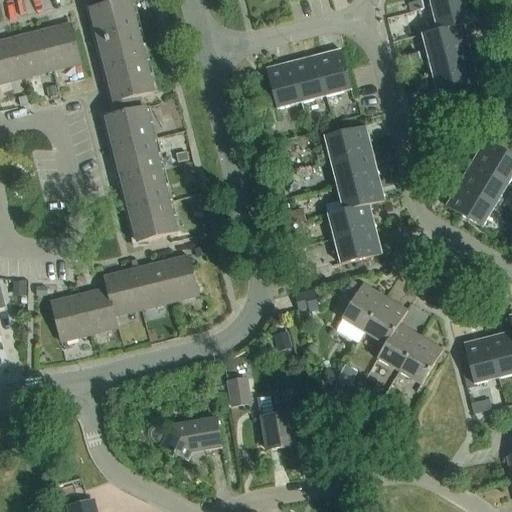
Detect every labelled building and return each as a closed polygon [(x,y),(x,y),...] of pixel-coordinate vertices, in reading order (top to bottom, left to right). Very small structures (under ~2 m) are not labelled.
[(429,0),(431,8),(464,0),(429,0)] [(438,33),(463,27),(478,23),(472,0),(464,0),(431,8),(438,32),(438,33)] [(91,11),(99,44),(115,105),(117,105),(120,116),(106,120),(138,245),(176,235),(145,110),(142,110),(139,99),(153,95),(129,1),(91,11)] [(423,11),(421,1),(408,5),(410,14),(423,11)] [(422,37),(430,35),(428,26),(415,29),(417,38),(422,37)] [(42,34),(52,73),(81,65),(71,27),(42,34)] [(469,52),(463,27),(438,33),(438,32),(430,35),(422,37),(429,62),(469,52)] [(24,80),(52,73),(42,34),(14,41),(24,80)] [(0,85),(24,80),(14,41),(0,44),(0,85)] [(316,59),(326,99),(351,92),(341,52),(316,59)] [(469,52),(429,62),(435,87),(475,76),(469,52)] [(421,64),(418,54),(405,58),(408,67),(421,64)] [(291,65),(302,105),(326,99),(316,59),(291,65)] [(277,112),(302,105),(291,65),(266,71),(277,112)] [(475,76),(435,87),(442,111),(482,101),(475,76)] [(414,92),(427,88),(425,79),(411,82),(414,92)] [(433,114),(431,104),(418,107),(420,117),(433,114)] [(325,139),(331,164),(371,153),(365,129),(325,139)] [(473,164),(508,186),(511,179),(511,157),(486,142),(473,164)] [(331,164),(337,189),(378,178),(371,153),(331,164)] [(495,208),(508,186),(473,164),(459,187),(495,208)] [(378,178),(337,189),(344,213),(368,206),(369,207),(384,203),(378,178)] [(482,230),(495,208),(459,187),(446,209),(482,230)] [(328,216),(335,242),(375,231),(369,207),(368,206),(344,213),(328,216)] [(375,231),(335,242),(341,267),(381,256),(375,231)] [(161,265),(171,304),(199,297),(189,259),(161,265)] [(143,311),(171,304),(161,265),(133,272),(143,311)] [(115,318),(143,311),(133,272),(104,279),(107,291),(108,291),(115,318)] [(383,303),(386,300),(363,286),(342,321),(364,334),(366,330),(367,331),(383,303)] [(108,291),(107,291),(80,298),(89,337),(118,330),(115,318),(108,291)] [(313,291),(294,295),(298,313),(307,311),(308,314),(319,312),(313,291)] [(89,337),(80,298),(51,305),(61,344),(89,337)] [(364,334),(385,347),(388,343),(388,344),(396,330),(397,330),(399,326),(407,313),(386,300),(383,303),(367,331),(366,330),(364,334)] [(388,343),(385,347),(377,361),(399,374),(401,370),(402,370),(418,343),(419,343),(421,339),(399,326),(397,330),(396,330),(388,344),(388,343)] [(511,334),(488,340),(498,380),(511,376),(511,334)] [(443,352),(421,339),(419,343),(418,343),(402,370),(401,370),(399,374),(421,388),(443,352)] [(474,386),(498,380),(488,340),(464,346),(474,386)] [(231,409),(251,406),(247,380),(227,383),(231,409)] [(350,388),(337,380),(328,397),(341,404),(350,388)] [(267,452),(296,447),(291,415),(290,415),(287,394),(271,397),(274,418),(262,419),(267,452)] [(372,417),(358,409),(348,426),(361,434),(372,417)] [(192,455),(222,450),(217,420),(171,428),(161,449),(188,463),(192,455)] [(66,508),(67,511),(92,511),(90,502),(66,508)]
